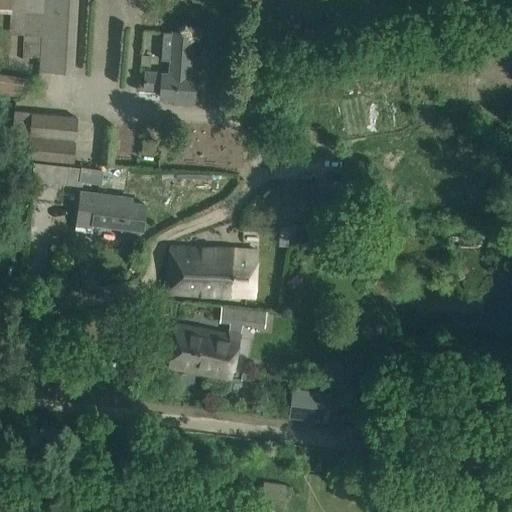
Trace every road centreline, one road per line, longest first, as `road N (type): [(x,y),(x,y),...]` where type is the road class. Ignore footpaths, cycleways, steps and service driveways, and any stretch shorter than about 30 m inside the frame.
road 1 (track): [(273,0),(261,158),(249,183),(216,217),(168,239),(138,273),(64,272),(36,301),(34,405)]
road 2 (track): [(0,384),(511,449)]
